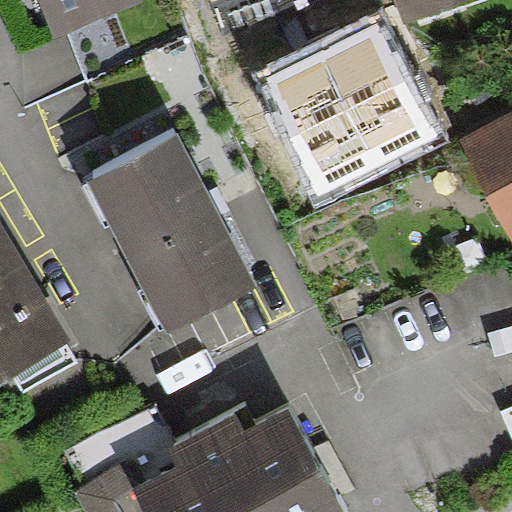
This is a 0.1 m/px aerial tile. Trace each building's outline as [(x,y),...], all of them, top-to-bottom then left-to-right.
[(146,0),(38,0),(54,40),(147,2),(146,0)] [(470,0),(394,0),(404,25),(470,0)] [(376,28),(265,84),(281,115),(297,147),(318,189),(429,134),(376,28)] [(511,114),(462,142),(511,234),(511,114)] [(253,279),(173,130),(86,176),(166,326),(253,279)] [(70,318),(0,206),(0,369),(11,362),(26,387),(79,354),(60,325),(70,318)] [(343,511),(323,474),(286,405),(254,422),(245,405),(177,441),(153,397),(56,449),(73,480),(65,485),(79,511),(343,511)]
